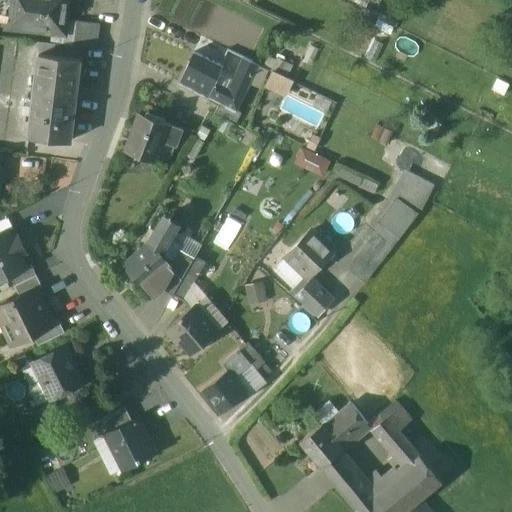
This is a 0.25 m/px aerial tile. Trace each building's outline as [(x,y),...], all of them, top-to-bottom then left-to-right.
[(66,0),(10,0),(8,27),(63,32),(66,0)] [(99,24),(77,22),(74,47),(82,48),(96,49),(99,24)] [(74,47),(56,45),(54,56),(80,59),(82,48),(74,47)] [(54,56),(39,54),(34,92),(76,97),(80,59),(54,56)] [(221,68),(194,54),(179,84),(206,98),(213,85),(221,68)] [(256,64),(243,58),(238,70),(251,77),(256,64)] [(238,70),(232,85),(244,91),(251,77),(238,70)] [(292,82),(272,72),(268,81),(288,91),(292,82)] [(241,98),(213,85),(206,98),(218,105),(234,113),(235,111),(241,98)] [(76,97),(34,92),(29,138),(70,143),(76,97)] [(234,113),(218,105),(213,116),(234,126),(240,114),(235,111),(234,113)] [(170,126),(138,115),(125,153),(156,164),(170,126)] [(170,126),(156,164),(168,168),(181,131),(170,126)] [(296,167),(322,178),(328,165),(302,153),(296,167)] [(338,165),(333,175),(371,193),(376,183),(338,165)] [(397,204),(416,218),(432,189),(404,175),(391,201),(397,204)] [(383,229),(399,242),(416,218),(397,204),(380,226),(383,229)] [(176,226),(163,218),(155,232),(168,239),(169,238),(176,226)] [(383,229),(349,272),(365,284),(399,242),(383,229)] [(7,231),(0,234),(0,280),(9,276),(25,268),(19,255),(24,252),(17,238),(11,240),(7,231)] [(332,252),(311,231),(284,258),(307,279),(332,252)] [(168,239),(155,232),(149,242),(159,254),(168,239)] [(182,246),(169,238),(168,239),(159,254),(170,267),(179,250),(180,250),(182,246)] [(149,242),(123,264),(133,276),(131,277),(140,288),(142,286),(144,289),(154,281),(158,286),(165,280),(173,270),(170,267),(159,254),(149,242)] [(180,250),(179,250),(170,267),(173,270),(165,280),(158,286),(172,296),(193,258),(180,250)] [(193,258),(172,296),(183,302),(204,265),(193,258)] [(25,268),(9,276),(14,286),(36,276),(30,265),(25,268)] [(36,276),(14,286),(20,297),(36,289),(36,290),(41,287),(36,276)] [(241,285),(247,305),(264,300),(259,280),(241,285)] [(312,280),(297,298),(318,317),(333,300),(312,280)] [(20,297),(0,307),(0,321),(5,331),(12,345),(32,335),(54,324),(53,323),(36,290),(36,289),(20,297)] [(217,332),(193,304),(178,317),(180,318),(165,331),(176,344),(180,341),(191,354),(217,332)] [(54,324),(32,335),(38,346),(64,333),(58,321),(53,323),(54,324)] [(65,346),(32,362),(41,380),(49,397),(50,399),(83,383),(65,346)] [(248,361),(237,348),(222,364),(227,370),(228,369),(232,374),(248,361)] [(227,370),(203,392),(220,413),(246,392),(232,374),(228,369),(227,370)] [(260,375),(253,381),(258,388),(266,382),(260,375)] [(41,380),(28,386),(36,403),(49,397),(41,380)] [(83,383),(50,399),(57,412),(90,396),(83,383)] [(396,402),(368,425),(369,426),(371,425),(374,429),(388,417),(400,407),(396,402)] [(351,403),(324,426),(322,423),(300,442),(320,466),(338,451),(369,426),(368,425),(351,403)] [(451,467),(400,407),(388,417),(420,457),(438,478),(451,467)] [(124,408),(92,423),(100,439),(106,436),(105,435),(131,422),(124,408)] [(388,417),(374,429),(397,457),(407,468),(420,457),(388,417)] [(131,422),(105,435),(106,436),(122,468),(153,453),(136,420),(131,422)] [(388,511),(373,494),(338,451),(320,466),(358,511),(388,511)] [(399,474),(373,494),(388,511),(405,511),(419,500),(441,482),(438,478),(420,457),(407,468),(399,474)] [(407,468),(397,457),(390,463),(399,474),(407,468)] [(429,511),(419,500),(405,511),(429,511)]
